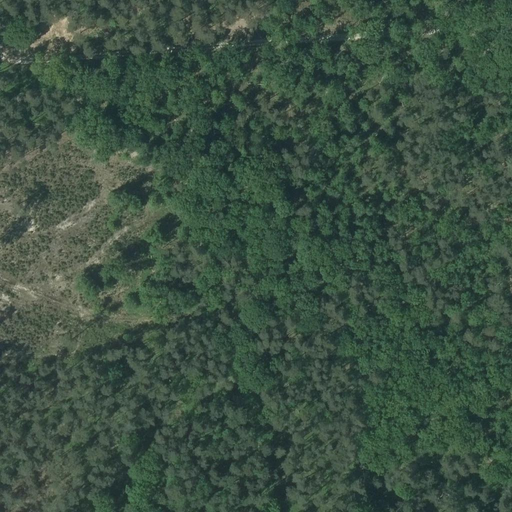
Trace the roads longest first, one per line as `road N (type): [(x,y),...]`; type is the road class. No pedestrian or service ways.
road 1 (track): [(0,53),(57,64),(511,27)]
road 2 (track): [(151,321),(87,313),(0,278)]
